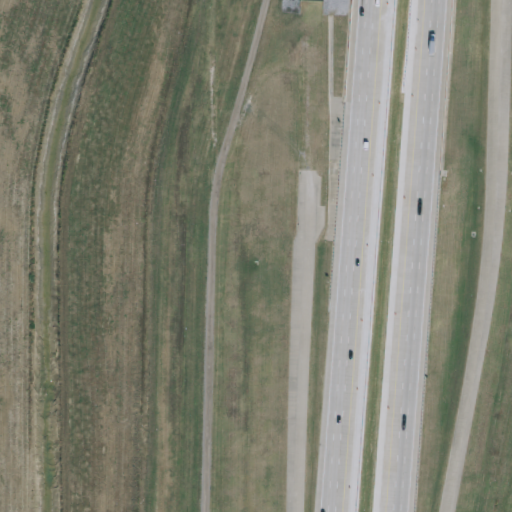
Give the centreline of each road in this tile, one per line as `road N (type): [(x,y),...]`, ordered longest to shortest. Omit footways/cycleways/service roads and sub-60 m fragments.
road 1 (motorway): [(377,0),(331,511)]
road 2 (motorway): [(396,511),(437,0)]
